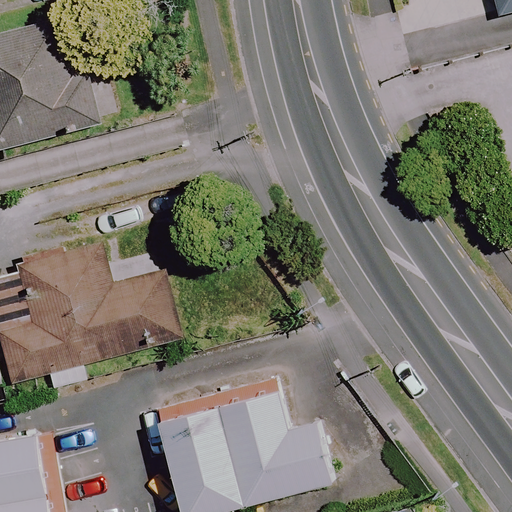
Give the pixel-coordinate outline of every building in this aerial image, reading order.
[(511,0),(499,0),(504,17),(511,14),(511,0)] [(69,89),(52,24),(0,37),(0,153),(98,127),(87,84),(69,89)] [(0,367),(5,387),(186,341),(168,271),(115,285),(103,239),(21,260),(23,270),(0,276),(0,367)] [(289,430),(277,382),(160,411),(184,511),(229,511),(339,485),(323,421),(289,430)] [(72,511),(57,432),(0,442),(0,511),(72,511)]
